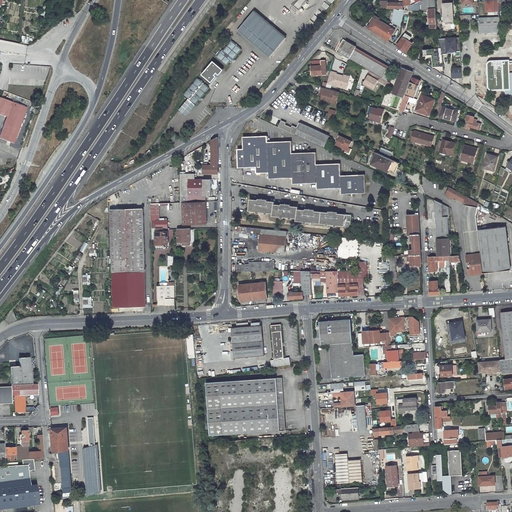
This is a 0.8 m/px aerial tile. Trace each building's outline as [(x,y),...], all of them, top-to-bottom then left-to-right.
[(299,8),(305,0),(299,0),(295,6),(299,8)] [(434,0),(426,0),(427,10),(429,9),(435,9),(434,0)] [(498,6),(498,0),(493,0),(490,0),(488,0),(485,0),(486,11),(498,10),(498,6)] [(421,10),(420,1),(409,6),(411,11),(421,10)] [(453,21),(452,2),(442,3),(442,7),(441,7),(441,13),(443,13),(444,22),(453,21)] [(400,28),(403,16),(403,12),(404,10),(399,9),(399,10),(394,9),(393,20),(390,21),(390,22),(400,28)] [(371,23),(375,16),(370,13),(366,20),(370,23),(371,23)] [(286,41),(254,14),(238,34),(270,61),(286,41)] [(395,30),(390,27),(377,19),(378,17),(375,16),(371,23),(370,23),(368,26),(370,28),(369,29),(388,41),(395,30)] [(478,17),(479,33),(499,32),(499,16),(478,17)] [(408,41),(407,42),(402,38),(396,47),(406,53),(412,44),(408,41)] [(460,51),(459,38),(441,39),(442,54),(447,54),(447,52),(460,51)] [(384,75),(352,54),(355,49),(342,40),(334,52),(369,75),(380,81),(384,75)] [(232,44),(224,54),(223,53),(217,60),(224,66),(229,67),(233,61),(234,63),(242,53),(232,44)] [(433,61),(433,67),(440,66),(438,48),(423,50),(423,56),(432,55),(433,61)] [(311,66),(312,76),(322,75),(321,69),(326,68),(325,61),(321,61),(321,65),(311,66)] [(502,61),(491,61),(489,62),(487,64),(487,65),(488,87),(488,89),(489,90),(491,91),(503,91),(502,65),(511,64),(511,61),(502,62),(502,61)] [(210,65),(202,75),(210,82),(215,76),(214,74),(216,72),(218,74),(222,69),(218,66),(210,65)] [(409,82),(412,73),(409,71),(402,68),(398,77),(409,82)] [(461,76),(461,68),(452,69),(452,76),(461,76)] [(336,73),(330,71),(327,83),(346,89),(349,78),(336,74),(336,73)] [(380,81),(369,75),(362,86),(371,91),(376,84),(386,91),(388,87),(380,81)] [(410,82),(409,82),(398,77),(395,84),(398,85),(395,95),(404,98),(410,82)] [(413,101),(421,80),(412,77),(410,82),(404,98),(408,100),(413,101)] [(209,88),(204,84),(198,78),(184,95),(189,99),(180,110),(186,116),(195,105),(195,104),(199,100),(201,97),(209,88)] [(404,98),(395,95),(398,85),(395,84),(390,96),(403,101),(404,98)] [(339,92),(322,87),(321,90),(324,91),(323,94),(321,99),(331,102),(332,100),(336,101),(339,92)] [(421,91),(414,109),(429,115),(435,100),(434,100),(425,96),(426,94),(426,93),(421,91)] [(0,135),(0,138),(14,143),(24,113),(27,107),(13,102),(0,97),(0,114),(7,117),(0,135)] [(407,112),(408,110),(405,109),(408,100),(404,98),(403,101),(399,110),(407,112)] [(455,121),(458,111),(443,107),(440,117),(455,121)] [(384,111),(378,109),(373,108),(369,118),(373,120),(374,119),(381,121),(384,111)] [(476,123),(476,122),(473,121),(474,117),(467,116),(464,127),(466,128),(466,129),(469,130),(470,127),(477,130),(479,124),(476,123)] [(329,136),(301,123),(298,128),(293,125),(292,127),(285,124),(286,122),(282,120),(279,127),(324,147),(325,144),(329,145),(332,138),(329,136)] [(422,145),(427,146),(429,137),(415,133),(413,141),(423,143),(422,145)] [(349,147),(352,141),(339,135),(337,139),(339,140),(337,143),(337,144),(342,147),(343,147),(348,150),(349,147)] [(341,175),(341,163),(317,164),(316,152),(292,153),(292,141),(268,142),(268,136),(243,137),(243,149),(238,149),(238,168),(256,167),(256,173),(268,173),(269,179),(293,178),(293,184),(317,183),(317,189),(341,188),(341,194),(366,193),(365,174),(341,175)] [(218,173),(218,167),(218,137),(212,141),(212,166),(203,165),(203,173),(218,173)] [(451,142),(451,144),(443,141),(440,152),(453,156),(456,144),(451,142)] [(478,150),(466,147),(462,161),(474,164),(478,150)] [(395,173),(400,163),(394,160),(377,152),(371,164),(380,168),(380,166),(395,173)] [(499,158),(488,155),(484,169),(495,172),(499,158)] [(212,179),(194,179),(194,174),(186,174),(186,172),(180,172),(181,202),(183,202),(206,201),(206,196),(212,196),(212,179)] [(479,203),(450,187),(446,195),(453,199),(455,198),(464,203),(462,215),(469,274),(483,273),(476,216),(479,203)] [(346,214),(339,213),(334,213),(329,212),(315,211),(311,210),(305,210),(298,209),(298,207),(291,206),(287,205),(281,205),(275,204),(275,202),(268,201),(263,200),(258,200),(250,199),(249,211),(257,212),(260,212),(265,212),(268,213),(273,213),(273,216),(281,217),(284,217),(289,217),(292,218),(297,218),(297,221),(304,222),(307,222),(313,222),(315,223),(326,224),(329,224),(334,225),(337,225),(345,226),(345,227),(350,228),(351,215),(346,214)] [(442,203),(435,200),(437,238),(450,238),(448,216),(443,217),(442,203)] [(206,201),(183,202),(184,224),(207,223),(206,201)] [(155,218),(159,218),(159,203),(151,204),(151,228),(156,228),(164,228),(164,220),(159,220),(155,220),(155,218)] [(145,272),(143,208),(110,209),(112,273),(145,272)] [(421,255),(420,234),(419,215),(407,215),(408,235),(411,235),(411,241),(414,241),(414,250),(410,250),(410,255),(421,255)] [(285,252),(287,231),(262,229),(233,226),(232,229),(261,235),(259,250),(285,252)] [(511,270),(506,226),(478,230),(483,273),(511,270)] [(168,244),(168,228),(164,228),(156,228),(157,246),(157,248),(168,248),(168,244)] [(183,245),(194,245),(194,229),(178,229),(178,242),(183,242),(183,245)] [(339,238),(338,258),(358,258),(358,238),(339,238)] [(450,238),(437,238),(438,256),(439,256),(451,256),(450,238)] [(411,266),(421,266),(421,255),(410,255),(410,256),(411,261),(411,266)] [(439,256),(438,256),(435,256),(434,256),(429,256),(429,271),(436,271),(436,268),(437,268),(437,266),(436,266),(435,262),(439,262),(439,260),(439,256)] [(450,262),(449,256),(439,256),(439,260),(444,260),(447,260),(447,268),(450,267),(450,262)] [(250,271),(275,270),(275,261),(249,262),(249,264),(250,271)] [(364,287),(363,281),(367,281),(367,265),(364,264),(364,262),(357,262),(357,267),(357,272),(345,271),(338,271),(339,292),(339,296),(341,296),(365,294),(364,287)] [(303,292),(304,295),(312,295),(311,281),(311,270),(302,271),(303,292)] [(327,281),(327,278),(312,278),(312,271),(311,270),(311,281),(327,281)] [(339,292),(338,271),(312,271),(312,278),(327,278),(327,281),(327,292),(339,292)] [(113,307),(146,306),(145,272),(112,273),(113,307)] [(274,289),(282,289),(283,282),(280,282),(280,279),(274,278),(274,289)] [(438,287),(437,280),(430,281),(430,294),(441,294),(440,287),(438,287)] [(240,286),(241,300),(267,298),(265,283),(255,284),(254,282),(250,282),(250,284),(240,286)] [(175,305),(175,298),(175,296),(175,285),(157,286),(158,305),(175,305)] [(36,295),(42,298),(45,291),(40,288),(36,295)] [(511,311),(501,312),(506,359),(500,360),(502,371),(502,374),(511,373),(511,311)] [(401,319),(389,320),(390,332),(395,332),(406,331),(406,330),(405,317),(401,318),(401,319)] [(413,317),(405,317),(406,330),(411,329),(411,334),(420,333),(419,322),(413,317)] [(353,348),(351,319),(320,322),(322,345),(329,344),(330,350),(353,348)] [(491,331),(491,319),(477,320),(478,331),(486,330),(486,331),(491,331)] [(466,342),(462,321),(446,324),(450,344),(466,342)] [(274,360),(271,360),(272,367),(290,364),(289,357),(284,358),(282,331),(281,324),(271,325),(272,332),(274,360)] [(235,358),(265,355),(264,340),(262,325),(232,328),(235,358)] [(359,348),(364,347),(364,343),(375,342),(374,331),(378,331),(377,327),(377,325),(371,325),(372,331),(369,331),(369,334),(358,335),(359,348)] [(386,340),(386,345),(391,345),(390,336),(390,332),(385,333),(380,333),(380,330),(380,327),(377,327),(378,331),(374,331),(375,342),(381,342),(381,340),(386,340)] [(388,353),(389,361),(399,361),(398,350),(396,350),(395,350),(395,348),(396,348),(396,344),(391,345),(386,345),(384,346),(384,354),(386,353),(388,353)] [(364,354),(354,355),(353,348),(330,350),(332,378),(365,376),(364,354)] [(11,385),(32,384),(29,357),(19,358),(20,366),(10,367),(10,370),(11,378),(11,385)] [(490,361),(491,372),(496,371),(502,371),(500,360),(490,361)] [(399,365),(399,361),(389,361),(386,362),(378,362),(378,363),(371,364),(371,377),(376,377),(376,370),(380,370),(380,368),(381,368),(381,365),(383,365),(383,367),(399,365)] [(478,363),(480,373),(486,372),(491,372),(490,361),(478,363)] [(442,376),(453,375),(453,365),(448,365),(441,366),(442,376)] [(281,431),(277,378),(207,382),(209,408),(211,435),(224,434),(281,431)] [(455,380),(453,381),(439,382),(440,392),(446,392),(446,388),(454,388),(454,382),(455,382),(455,380)] [(366,381),(355,382),(356,391),(366,390),(366,381)] [(32,384),(11,385),(11,387),(11,396),(15,396),(16,412),(25,412),(24,395),(38,395),(38,384),(32,384)] [(11,396),(11,387),(0,386),(0,403),(12,403),(12,401),(11,401),(11,396)] [(342,392),(333,392),(334,396),(341,396),(340,394),(342,394),(342,396),(342,399),(355,398),(354,391),(344,392),(342,392)] [(341,403),(334,403),(335,407),(356,406),(355,398),(342,399),(342,403),(342,405),(341,405),(341,403)] [(400,405),(400,413),(405,412),(405,410),(418,409),(417,398),(397,399),(397,405),(400,405)] [(503,416),(502,406),(502,402),(497,402),(497,403),(496,403),(496,406),(489,406),(490,413),(497,412),(497,417),(503,416)] [(359,431),(367,430),(365,405),(357,406),(359,431)] [(436,406),(436,417),(448,416),(448,411),(446,411),(442,411),(442,406),(436,406)] [(448,416),(436,417),(437,431),(443,431),(442,418),(446,418),(446,421),(451,420),(451,416),(448,416)] [(94,417),(88,417),(90,447),(83,448),(86,497),(100,492),(94,417)] [(403,425),(403,426),(393,427),(374,428),(374,435),(394,433),(404,432),(413,431),(419,430),(420,430),(419,424),(403,425)] [(54,451),(70,450),(68,430),(68,427),(51,428),(54,451)] [(505,439),(504,432),(490,433),(489,428),(485,428),(486,439),(486,441),(494,440),(498,440),(505,439)] [(445,430),(445,444),(458,443),(457,438),(452,438),(452,430),(445,430)] [(28,452),(28,446),(27,431),(21,431),(21,445),(21,446),(20,446),(16,447),(16,454),(16,460),(22,460),(29,459),(28,452)] [(413,434),(409,435),(410,447),(424,446),(424,444),(423,433),(420,434),(413,434)] [(44,458),(43,451),(42,435),(37,436),(39,452),(28,452),(29,459),(33,459),(44,458)] [(502,447),(502,444),(511,443),(511,438),(505,439),(498,440),(499,446),(499,447),(502,447)] [(450,465),(450,475),(451,475),(463,474),(462,448),(459,448),(459,445),(449,445),(450,461),(450,465)] [(511,445),(502,447),(499,447),(500,457),(511,455),(511,445)] [(4,455),(15,455),(15,454),(15,448),(11,448),(11,446),(8,446),(8,448),(4,448),(4,455)] [(70,452),(59,453),(62,479),(72,479),(70,452)] [(361,459),(348,460),(348,453),(336,454),(338,483),(362,482),(361,459)] [(442,454),(436,455),(437,465),(432,465),(432,474),(437,474),(438,480),(443,480),(443,475),(442,454)] [(420,455),(407,456),(408,470),(421,469),(420,455)] [(0,466),(0,482),(29,478),(28,470),(35,470),(33,459),(29,459),(22,460),(22,465),(0,466)] [(393,486),(399,485),(398,474),(397,469),(397,465),(386,466),(388,484),(393,484),(393,486)] [(423,488),(422,472),(408,474),(409,489),(423,488)] [(449,494),(452,494),(451,475),(450,475),(443,475),(443,480),(443,489),(449,494)] [(495,484),(495,476),(491,476),(488,476),(479,477),(480,485),(495,484)] [(0,482),(0,509),(39,504),(36,484),(30,485),(29,478),(0,482)] [(359,498),(359,487),(343,488),(343,489),(337,489),(337,495),(343,494),(344,498),(351,497),(351,499),(359,498)] [(499,511),(499,503),(487,504),(488,504),(488,510),(492,510),(492,511),(494,511),(493,511),(499,511)]
